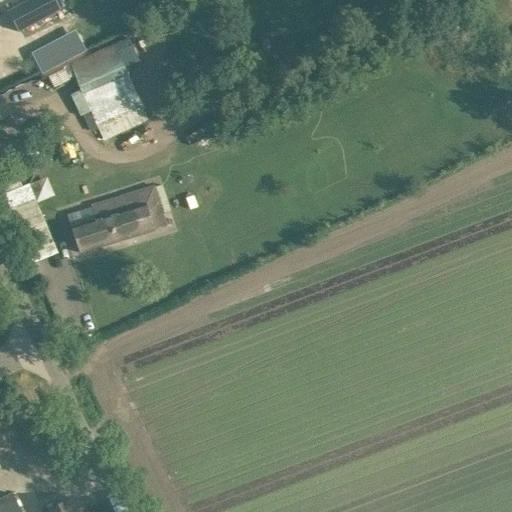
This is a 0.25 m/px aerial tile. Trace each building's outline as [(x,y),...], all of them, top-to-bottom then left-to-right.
[(29,0),(6,12),(17,32),(59,10),(54,0),(29,0)] [(96,124),(113,117),(141,105),(116,45),(89,57),(70,65),(95,121),(96,124)] [(49,77),(54,87),(69,80),(64,69),(49,77)] [(59,127),(44,125),(42,140),(57,142),(59,127)] [(31,262),(59,251),(39,202),(51,198),(42,175),(2,190),(31,262)] [(154,186),(110,200),(91,206),(96,219),(71,227),(80,253),(99,247),(166,226),(162,213),(159,204),(154,186)] [(159,204),(162,213),(170,210),(167,201),(159,204)] [(0,511),(21,511),(13,494),(0,500),(0,511)] [(78,511),(72,498),(43,511),(78,511)]
